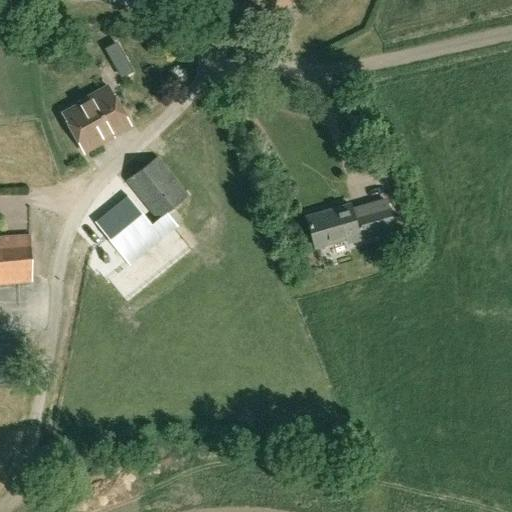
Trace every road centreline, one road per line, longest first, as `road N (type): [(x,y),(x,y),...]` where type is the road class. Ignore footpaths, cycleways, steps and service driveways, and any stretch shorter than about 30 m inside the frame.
road 1 (unclassified): [(18,484),(83,208),(225,56)]
road 2 (track): [(323,73),(511,33)]
